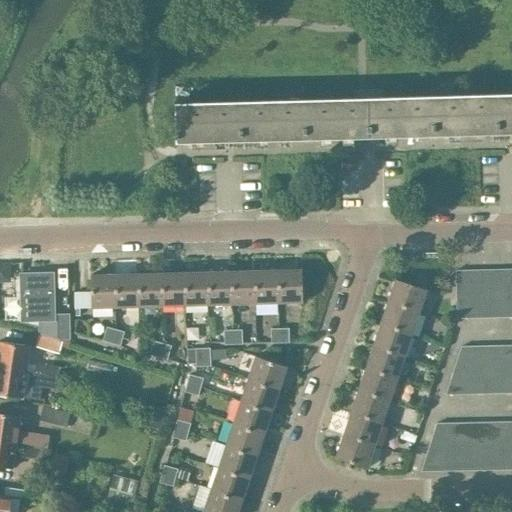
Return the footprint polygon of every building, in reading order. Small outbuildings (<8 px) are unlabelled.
[(511,94),(394,97),(394,109),(392,109),(393,110),(394,110),(394,119),(404,119),(404,137),(511,133),(511,94)] [(332,121),(333,138),(369,137),(404,137),(404,119),(394,119),(394,110),(393,110),(392,109),(394,109),(394,97),(362,98),(341,99),(341,110),(343,110),(343,112),(341,112),(342,120),(332,121)] [(341,110),(341,99),(175,103),(176,143),(333,138),(332,121),(342,120),(341,112),(343,112),(343,110),(341,110)] [(302,269),(277,270),(278,303),(303,302),(302,269)] [(501,294),(500,269),(489,270),(490,294),(501,294)] [(511,293),(511,269),(500,269),(501,294),(511,293)] [(254,303),(254,270),(231,271),(232,304),(254,303)] [(278,303),(277,270),(254,270),(254,303),(278,303)] [(468,294),(468,270),(457,270),(457,295),(468,294)] [(479,294),(478,270),(468,270),(468,294),(479,294)] [(490,294),(489,270),(478,270),(479,294),(490,294)] [(211,305),(210,271),(185,272),(186,305),(211,305)] [(232,304),(231,271),(210,271),(211,305),(232,304)] [(163,306),(162,272),(138,273),(138,306),(163,306)] [(186,305),(185,272),(162,272),(163,306),(186,305)] [(138,306),(138,273),(115,274),(115,307),(138,306)] [(115,307),(115,274),(91,274),(91,307),(115,307)] [(22,285),(23,320),(53,320),(52,275),(32,275),(32,285),(22,285)] [(396,279),(389,301),(420,312),(427,290),(396,279)] [(511,317),(511,293),(501,294),(502,318),(511,317)] [(469,319),(468,294),(457,295),(458,319),(469,319)] [(479,318),(479,294),(468,294),(469,319),(479,318)] [(491,318),(490,294),(479,294),(479,318),(491,318)] [(502,318),(501,294),(490,294),(491,318),(502,318)] [(413,332),(420,312),(389,301),(382,322),(413,332)] [(70,339),(69,313),(58,313),(59,339),(70,339)] [(55,321),(43,321),(43,336),(56,336),(55,321)] [(405,355),(413,332),(382,322),(374,344),(405,355)] [(111,343),(115,330),(107,327),(103,341),(111,343)] [(280,343),(280,329),(271,329),(271,343),(280,343)] [(288,329),(280,329),(280,343),(289,342),(288,329)] [(124,332),(115,330),(111,343),(120,346),(124,332)] [(234,344),(234,330),(224,330),(225,344),(234,344)] [(242,330),(234,330),(234,344),(243,343),(242,330)] [(62,343),(39,336),(35,348),(59,354),(62,343)] [(158,357),(163,344),(154,341),(150,355),(158,357)] [(26,363),(28,347),(0,343),(0,368),(25,372),(58,377),(60,367),(26,363)] [(171,346),(163,344),(158,357),(167,360),(171,346)] [(397,379),(405,355),(374,344),(366,368),(397,379)] [(507,370),(506,346),(496,347),(496,370),(507,370)] [(475,357),(475,347),(462,347),(459,357),(475,357)] [(486,371),(485,347),(475,347),(475,357),(475,364),(475,371),(486,371)] [(496,370),(496,347),(485,347),(486,371),(496,370)] [(210,357),(209,348),(195,349),(196,357),(210,357)] [(210,366),(210,357),(196,357),(196,366),(210,366)] [(286,367),(255,357),(248,379),(279,389),(286,367)] [(59,377),(58,377),(25,372),(0,368),(0,395),(39,401),(41,387),(58,389),(59,377)] [(390,400),(397,379),(366,368),(359,389),(390,400)] [(497,394),(496,370),(486,371),(486,395),(497,394)] [(507,394),(507,370),(496,370),(497,394),(507,394)] [(465,395),(465,371),(454,371),(446,395),(465,395)] [(475,395),(475,371),(465,371),(465,395),(475,395)] [(486,395),(486,371),(475,371),(475,395),(486,395)] [(203,378),(189,374),(187,383),(200,387),(203,378)] [(271,412),(279,389),(248,379),(240,401),(271,412)] [(198,395),(200,387),(187,383),(184,392),(198,395)] [(382,423),(390,400),(359,389),(351,413),(382,423)] [(264,434),(271,412),(240,401),(232,424),(264,434)] [(69,414),(42,407),(39,421),(66,428),(69,414)] [(375,446),(382,423),(351,413),(344,435),(375,446)] [(18,417),(0,414),(0,441),(50,449),(51,437),(16,432),(18,417)] [(190,424),(177,420),(174,429),(188,432),(190,424)] [(509,446),(508,422),(497,423),(498,446),(509,446)] [(466,447),(465,423),(454,424),(455,447),(466,447)] [(476,447),(476,423),(465,423),(466,447),(476,447)] [(487,446),(487,423),(476,423),(476,447),(487,446)] [(498,446),(497,423),(487,423),(487,446),(498,446)] [(256,456),(264,434),(232,424),(225,446),(256,456)] [(444,438),(444,424),(437,424),(434,434),(444,438)] [(455,447),(454,424),(444,424),(444,438),(444,447),(455,447)] [(185,441),(188,432),(174,429),(172,437),(185,441)] [(444,447),(444,438),(434,434),(430,448),(433,449),(444,449),(444,447)] [(367,468),(375,446),(344,435),(336,457),(367,468)] [(49,450),(50,449),(0,441),(0,467),(11,469),(13,456),(51,462),(53,451),(49,450)] [(249,478),(256,456),(225,446),(218,467),(249,478)] [(488,470),(487,446),(476,447),(477,470),(488,470)] [(498,470),(498,446),(487,446),(488,470),(498,470)] [(509,469),(509,446),(498,446),(498,470),(509,469)] [(455,471),(455,447),(444,447),(444,449),(444,471),(455,471)] [(466,470),(466,447),(455,447),(455,471),(466,470)] [(477,470),(476,447),(466,447),(466,470),(477,470)] [(433,471),(433,449),(430,448),(422,471),(433,471)] [(444,471),(444,449),(433,449),(433,471),(444,471)] [(170,453),(168,460),(181,464),(183,457),(170,453)] [(178,469),(164,465),(159,483),(173,486),(178,469)] [(242,499),(249,478),(218,467),(210,489),(242,499)] [(113,477),(108,500),(131,506),(137,482),(113,477)] [(203,511),(237,511),(242,499),(210,489),(203,511)] [(7,511),(9,499),(0,497),(0,511),(7,511)]
